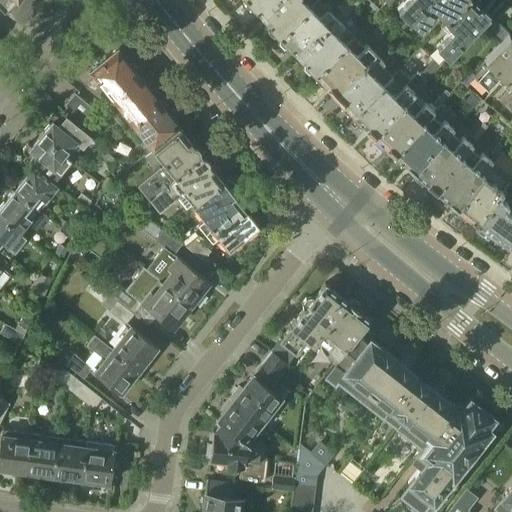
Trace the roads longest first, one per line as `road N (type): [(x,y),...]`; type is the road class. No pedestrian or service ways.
road 1 (residential): [(336,202),(170,419),(155,511)]
road 2 (secondary): [(336,202),(156,0)]
road 3 (secondary): [(336,202),(385,258),(511,358)]
road 4 (secondary): [(511,320),(336,202)]
road 5 (residential): [(0,94),(76,0)]
